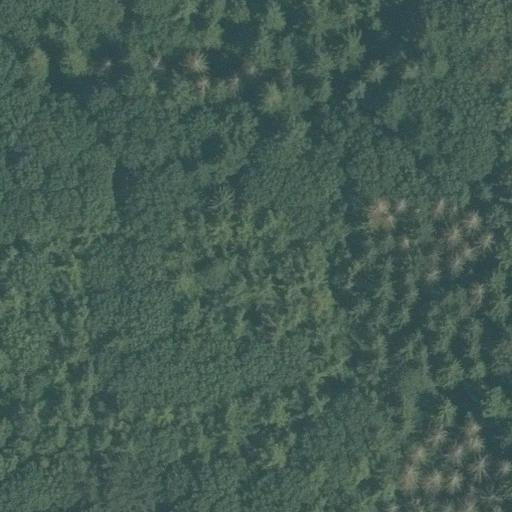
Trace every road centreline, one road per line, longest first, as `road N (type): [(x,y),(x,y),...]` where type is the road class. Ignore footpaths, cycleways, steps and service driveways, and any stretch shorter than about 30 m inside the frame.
road 1 (track): [(511,399),(0,409)]
road 2 (track): [(458,0),(511,312)]
